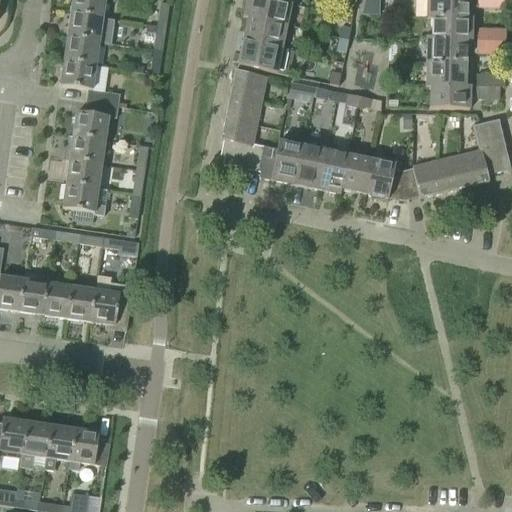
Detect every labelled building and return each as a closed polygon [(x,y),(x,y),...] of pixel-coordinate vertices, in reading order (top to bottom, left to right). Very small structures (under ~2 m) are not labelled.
[(72,0),(71,14),(103,19),(105,0),(72,0)] [(286,6),(257,0),(245,0),(243,16),(286,26),(291,5),(286,4),(286,6)] [(356,0),(346,0),(345,7),(355,9),(356,0)] [(366,0),(366,13),(380,13),(381,0),(366,0)] [(426,0),(426,20),(431,21),(431,19),(466,20),(466,19),(467,5),(477,5),(477,9),(506,9),(505,0),(426,0)] [(157,27),(166,28),(169,6),(160,4),(157,27)] [(71,14),(67,39),(99,43),(99,44),(110,46),(114,22),(102,21),(103,19),(71,14)] [(286,26),(243,16),(242,19),(247,20),(242,41),(281,50),(286,26)] [(431,19),(431,21),(430,39),(430,40),(470,41),(470,42),(476,41),(476,42),(505,43),(505,31),(476,30),(476,32),(471,32),(471,19),(466,19),(466,20),(431,19)] [(157,27),(157,28),(146,27),(145,34),(156,35),(153,51),(162,52),(166,28),(157,27)] [(339,36),(339,40),(347,41),(350,30),(341,28),(339,36)] [(99,43),(67,39),(64,62),(96,66),(99,44),(99,43)] [(426,39),(425,63),(465,64),(465,54),(476,55),(504,55),(505,43),(476,42),(476,41),(470,42),(470,41),(430,40),(430,39),(426,39)] [(347,41),(339,40),(336,53),(344,55),(347,41)] [(281,50),(242,41),(237,67),(288,77),(293,53),(281,50)] [(162,52),(153,51),(150,76),(158,77),(162,52)] [(96,66),(64,62),(60,87),(88,91),(86,103),(118,108),(120,96),(92,92),(96,66)] [(465,64),(425,63),(424,89),(429,89),(464,90),(464,88),(465,64)] [(234,72),(229,95),(261,102),(266,79),(234,72)] [(331,74),(329,87),(339,89),(341,75),(331,74)] [(504,77),(485,76),(475,76),(475,88),(499,89),(504,89),(504,77)] [(311,105),(314,89),(291,84),(287,100),(311,105)] [(464,90),(429,89),(428,110),(469,111),(469,98),(475,99),(474,100),(498,101),(499,89),(475,88),(464,88),(464,90)] [(327,92),(315,89),(313,99),(326,102),(327,92)] [(261,102),(229,95),(224,118),(257,125),(261,102)] [(356,108),(358,99),(346,96),(344,106),(356,108)] [(381,103),(358,99),(356,108),(379,113),(381,103)] [(76,113),(73,138),(104,143),(108,119),(116,120),(118,108),(86,103),(85,115),(76,113)] [(411,117),(402,117),(403,127),(411,127),(411,117)] [(257,125),(224,118),(220,142),(227,143),(222,167),(259,174),(264,148),(253,146),(257,125)] [(476,140),(501,134),(498,121),(473,128),(476,140)] [(479,153),(458,158),(465,189),(488,184),(487,177),(510,171),(501,134),(476,140),(479,153)] [(104,143),(73,138),(69,161),(101,166),(104,143)] [(302,148),(294,187),(318,192),(328,147),(328,146),(304,141),(303,148),(302,148)] [(259,179),(294,187),(302,148),(278,143),(276,151),(264,148),(259,174),(260,174),(259,179)] [(338,147),(328,146),(328,147),(318,192),(338,196),(346,157),(336,155),(338,147)] [(135,172),(144,173),(148,149),(139,148),(135,172)] [(369,161),(346,157),(338,196),(340,196),(341,191),(362,196),(369,161)] [(465,189),(458,158),(435,163),(443,195),(465,189)] [(69,161),(66,185),(97,189),(101,166),(69,161)] [(395,167),(369,161),(362,196),(388,201),(388,199),(404,203),(403,173),(394,171),(395,167)] [(443,195),(435,163),(412,169),(412,170),(403,173),(404,203),(419,199),(420,201),(443,195)] [(135,172),(132,194),(141,196),(144,173),(135,172)] [(97,189),(66,185),(62,210),(73,211),(72,222),(92,225),(93,216),(104,218),(105,208),(95,206),(97,189)] [(141,196),(132,194),(128,219),(137,221),(141,196)] [(54,241),(56,233),(32,229),(30,238),(54,241)] [(79,236),(56,233),(54,241),(78,245),(79,236)] [(103,240),(79,236),(78,245),(102,249),(103,240)] [(139,245),(103,240),(102,249),(138,254),(139,245)] [(0,274),(4,250),(0,249),(0,310),(19,313),(23,281),(0,277),(0,274)] [(23,281),(19,313),(42,317),(49,278),(39,276),(38,283),(23,281)] [(54,277),(49,276),(49,278),(42,317),(66,320),(71,288),(53,286),(54,277)] [(95,292),(91,324),(115,328),(117,311),(129,312),(133,288),(111,285),(109,294),(95,292)] [(95,292),(71,288),(66,320),(91,324),(95,292)] [(0,452),(21,456),(26,424),(2,420),(1,425),(0,424),(0,452)] [(26,424),(21,456),(19,470),(33,472),(35,458),(44,459),(48,427),(26,424)] [(48,427),(44,459),(42,472),(54,474),(56,461),(69,463),(73,431),(48,427)] [(69,463),(68,471),(79,473),(80,464),(106,468),(109,446),(96,444),(98,434),(73,431),(69,463)] [(0,490),(0,506),(14,508),(16,492),(0,490)] [(71,495),(68,511),(84,511),(87,498),(71,495)] [(37,503),(23,501),(22,510),(36,511),(37,503)]
